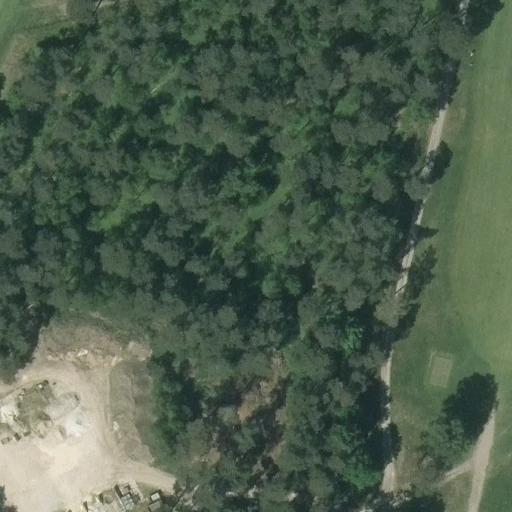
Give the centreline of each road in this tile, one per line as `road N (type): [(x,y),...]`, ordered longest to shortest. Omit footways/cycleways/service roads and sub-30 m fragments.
road 1 (track): [(379,511),(384,397),(420,164),(461,0)]
road 2 (track): [(54,511),(64,504),(216,492),(256,492),(340,511)]
